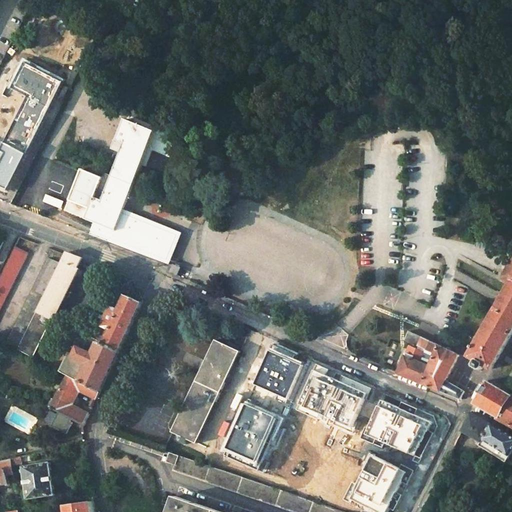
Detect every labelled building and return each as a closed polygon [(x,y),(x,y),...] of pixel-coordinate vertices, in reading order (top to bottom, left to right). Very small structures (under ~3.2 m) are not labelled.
[(65,82),(26,62),(12,88),(28,97),(0,151),(0,150),(0,191),(6,195),(65,82)] [(13,91),(0,116),(0,134),(4,136),(25,98),(13,91)] [(156,132),(126,120),(117,142),(126,146),(113,179),(104,175),(101,183),(96,195),(94,199),(74,190),(65,212),(115,232),(156,132)] [(511,140),(511,138),(499,144),(511,163),(511,140)] [(65,168),(51,204),(63,209),(72,185),(96,195),(101,183),(65,168)] [(507,236),(479,231),(476,245),(504,251),(507,236)] [(0,308),(27,255),(15,248),(0,278),(0,308)] [(82,260),(67,254),(62,265),(37,313),(51,321),(53,321),(79,271),(77,270),(82,260)] [(62,265),(48,260),(5,344),(18,351),(37,313),(62,265)] [(511,261),(502,278),(511,283),(511,284),(475,346),(473,346),(472,348),(473,349),(469,356),(476,360),(473,365),(474,367),(478,370),(480,368),(482,364),(490,369),(511,333),(511,261)] [(180,269),(173,266),(172,268),(169,274),(176,277),(180,269)] [(138,284),(133,280),(128,298),(122,312),(114,308),(100,335),(108,339),(105,345),(91,338),(84,351),(80,349),(75,357),(69,355),(60,372),(67,376),(100,393),(143,303),(143,296),(138,284)] [(51,321),(37,313),(18,351),(32,358),(51,321)] [(457,356),(407,333),(404,341),(417,347),(415,352),(409,349),(397,375),(403,377),(451,397),(460,401),(463,393),(446,382),(457,356)] [(241,353),(216,341),(172,433),(197,446),(241,353)] [(302,363),(269,349),(254,385),(287,399),(302,363)] [(373,390),(314,365),(296,407),(355,432),(373,390)] [(100,393),(67,376),(56,398),(73,406),(78,397),(81,391),(97,399),(100,393)] [(511,391),(491,379),(486,382),(510,395),(509,397),(511,398),(511,391)] [(510,395),(486,382),(484,385),(482,385),(474,399),(476,400),(472,405),(475,406),(497,418),(497,420),(511,428),(511,398),(509,397),(510,395)] [(433,416),(382,392),(360,438),(419,465),(437,427),(433,416)] [(85,425),(90,414),(76,407),(73,406),(56,398),(54,401),(50,409),(58,412),(51,427),(67,434),(73,422),(71,421),(72,419),(85,425)] [(279,417),(243,402),(224,449),(260,464),(279,417)] [(511,449),(511,437),(471,414),(461,432),(480,443),(481,442),(508,457),(511,449)] [(508,457),(481,442),(480,443),(477,449),(504,464),(508,457)] [(173,471),(293,511),(340,511),(178,457),(169,454),(166,463),(175,466),(173,471)] [(398,469),(370,455),(348,497),(377,511),(386,511),(388,509),(394,511),(415,470),(401,463),(398,469)] [(20,462),(19,458),(12,459),(13,466),(18,465),(20,462)] [(13,466),(12,459),(3,461),(5,470),(6,477),(14,476),(13,466)] [(55,496),(50,464),(23,468),(28,500),(55,496)] [(94,502),(92,491),(76,495),(77,505),(94,502)] [(218,511),(176,497),(170,511),(218,511)] [(95,511),(94,502),(77,505),(67,506),(67,511),(95,511)]
